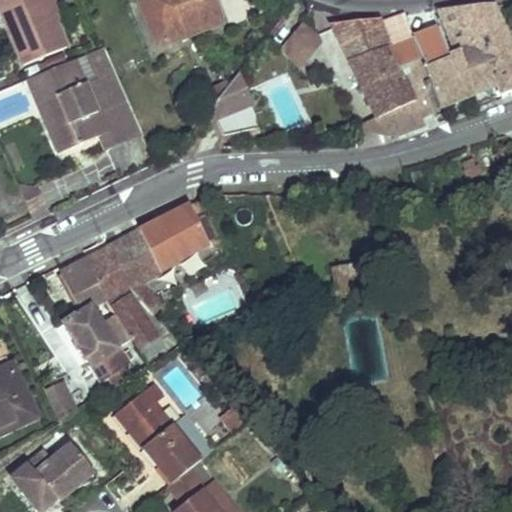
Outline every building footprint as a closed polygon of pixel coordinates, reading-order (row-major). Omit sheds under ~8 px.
[(3,0),(28,65),(73,48),(63,23),(54,0),(3,0)] [(54,0),(63,23),(71,19),(63,0),(54,0)] [(140,0),(158,45),(222,19),(214,0),(140,0)] [(511,46),(492,1),(439,9),(454,50),(459,48),(481,40),(493,67),(511,59),(511,46)] [(401,15),(381,23),(398,67),(420,60),(423,67),(449,55),(448,51),(439,26),(413,34),(414,38),(409,40),(404,29),(407,27),(401,15)] [(379,19),(330,24),(385,135),(393,131),(384,112),(415,97),(410,84),(427,78),(423,67),(420,60),(398,67),(381,23),(379,19)] [(322,43),(299,23),(277,49),(297,65),(322,43)] [(481,40),(459,48),(475,90),(497,81),(501,89),(511,84),(511,59),(493,67),(481,40)] [(415,97),(384,112),(393,131),(393,133),(424,121),(421,114),(475,90),(459,48),(454,50),(448,51),(449,55),(423,67),(427,78),(410,84),(415,97)] [(109,50),(88,59),(117,70),(109,50)] [(78,63),(36,80),(44,100),(56,96),(68,127),(72,125),(77,139),(81,147),(103,139),(102,136),(124,127),(104,77),(87,84),(78,63)] [(244,80),(205,92),(220,138),(258,126),(244,80)] [(56,96),(44,100),(63,144),(77,139),(72,125),(68,127),(56,96)] [(511,158),(511,155),(509,145),(499,148),(503,161),(511,158)] [(481,173),(478,163),(467,167),(470,176),(481,173)] [(37,185),(20,190),(29,222),(46,217),(37,185)] [(197,201),(164,218),(194,268),(222,252),(197,201)] [(194,268),(164,218),(109,248),(129,286),(130,288),(137,284),(173,263),(185,282),(198,275),(194,268)] [(125,289),(129,286),(109,248),(88,260),(105,299),(115,314),(130,338),(148,366),(158,359),(148,344),(157,337),(125,289)] [(90,307),(105,299),(88,260),(62,274),(81,313),(65,323),(101,377),(103,376),(112,389),(132,376),(123,363),(131,358),(126,351),(121,355),(116,348),(130,338),(115,314),(100,323),(90,307)] [(374,275),(371,260),(346,264),(349,279),(374,275)] [(349,279),(346,264),(329,267),(335,299),(352,296),(349,279)] [(147,312),(155,305),(137,284),(130,288),(147,312)] [(11,367),(0,371),(0,429),(33,415),(11,367)] [(63,384),(45,392),(59,423),(76,413),(63,384)] [(185,415),(172,426),(144,391),(116,414),(173,483),(214,449),(185,415)] [(237,411),(226,420),(236,432),(247,422),(237,411)] [(41,511),(93,471),(70,443),(52,458),(43,448),(0,484),(0,496),(12,511),(37,511),(40,510),(41,511)] [(239,511),(214,480),(174,511),(173,511),(239,511)]
